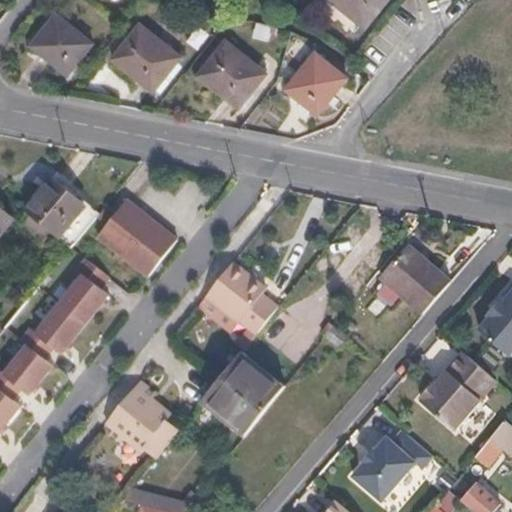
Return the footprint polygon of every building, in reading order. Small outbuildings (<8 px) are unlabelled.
[(387,0),(330,0),(366,27),(387,0)] [(67,75),(92,44),(55,15),(30,46),(67,75)] [(140,26),(112,59),(152,92),(180,58),(140,26)] [(238,108),(266,74),(225,42),(198,76),(238,108)] [(316,53),(287,89),(318,114),(348,78),(316,53)] [(58,238),(69,248),(95,216),(51,181),(25,212),(29,215),(50,232),(58,238)] [(174,241),(123,202),(95,238),(145,278),(174,241)] [(0,209),(0,236),(13,221),(0,209)] [(50,232),(29,215),(21,224),(43,242),(50,232)] [(381,280),(422,316),(450,283),(409,247),(381,280)] [(106,279),(83,260),(74,272),(80,277),(53,311),(35,334),(29,330),(20,341),(26,346),(3,374),(0,371),(0,430),(19,406),(11,400),(20,389),(28,396),(51,366),(43,360),(51,349),(59,355),(106,296),(98,290),(106,279)] [(264,292),(230,266),(205,298),(254,336),(275,310),(259,298),(264,292)] [(480,329),(509,356),(511,353),(511,294),(506,301),(504,299),(489,315),(491,317),(480,329)] [(454,431),(497,382),(463,352),(437,382),(435,381),(420,398),(422,400),(420,401),(454,431)] [(202,400),(246,434),(283,388),(239,354),(216,382),(202,400)] [(155,395),(138,381),(105,422),(113,429),(107,435),(116,443),(124,442),(131,440),(142,450),(154,460),(178,429),(166,420),(170,415),(158,405),(157,407),(149,402),(155,395)] [(511,437),(511,427),(505,421),(490,440),(502,450),(510,457),(511,454),(511,440),(511,439),(511,437)] [(363,462),(351,475),(380,501),(415,464),(421,470),(432,457),(401,430),(391,441),(386,436),(374,450),(372,448),(361,461),(363,462)] [(139,453),(142,450),(131,440),(124,442),(139,453)] [(502,450),(490,440),(474,459),(486,469),(502,450)] [(475,483),(460,501),(472,511),(493,511),(499,504),(475,483)] [(450,511),(460,500),(448,490),(430,511),(450,511)] [(347,511),(335,500),(324,511),(347,511)]
